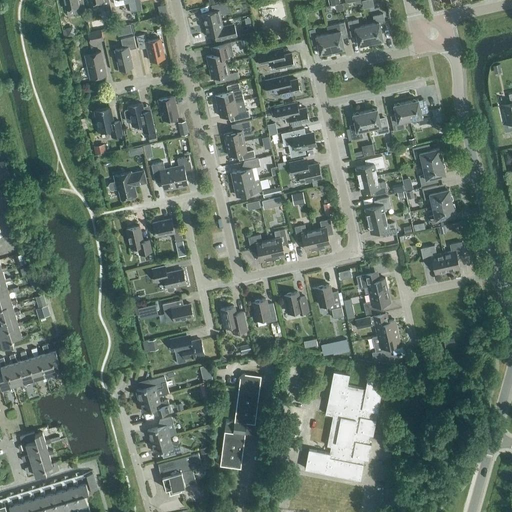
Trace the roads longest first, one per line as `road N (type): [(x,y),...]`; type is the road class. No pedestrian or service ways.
road 1 (residential): [(238,282),(354,250),(321,75),(412,50),(433,34)]
road 2 (residential): [(499,274),(452,52),(433,34)]
road 3 (residential): [(491,436),(511,354),(499,274)]
road 4 (residential): [(218,192),(187,74)]
road 5 (residential): [(150,511),(120,395)]
